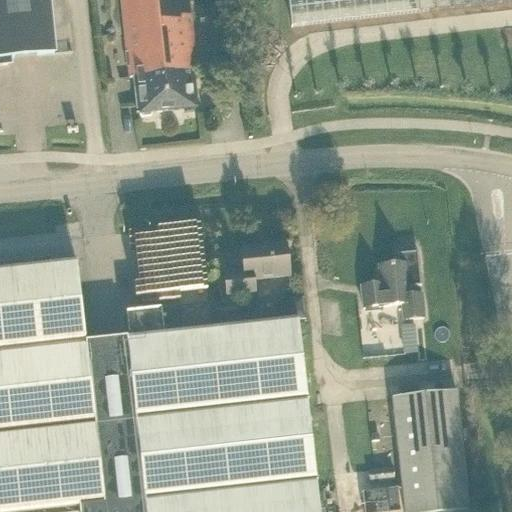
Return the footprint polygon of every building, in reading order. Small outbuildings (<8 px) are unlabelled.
[(0,0),(0,66),(7,66),(6,60),(53,55),(47,0),(0,0)] [(154,0),(120,0),(129,80),(132,80),(136,116),(167,113),(164,88),(177,87),(176,69),(156,71),(152,33),(158,32),(154,0)] [(196,73),(188,0),(154,0),(158,32),(152,33),(156,71),(176,69),(177,87),(164,88),(167,113),(197,110),(193,73),(196,73)] [(511,0),(286,0),(290,29),(511,2),(511,0)] [(216,30),(214,10),(198,11),(199,31),(216,30)] [(243,273),(224,275),(226,299),(254,296),(253,282),(288,278),(285,246),(241,251),(243,273)] [(397,266),(377,268),(379,287),(359,288),(361,311),(400,307),(402,322),(423,320),(421,296),(409,297),(408,289),(418,288),(416,255),(396,257),(397,266)] [(0,511),(318,511),(297,321),(211,331),(208,305),(125,314),(128,340),(126,340),(84,344),(75,263),(0,271),(0,511)] [(466,511),(469,511),(457,394),(392,401),(404,511),(466,511)] [(392,469),(368,472),(369,485),(394,483),(392,469)] [(399,511),(397,491),(361,494),(363,511),(399,511)]
